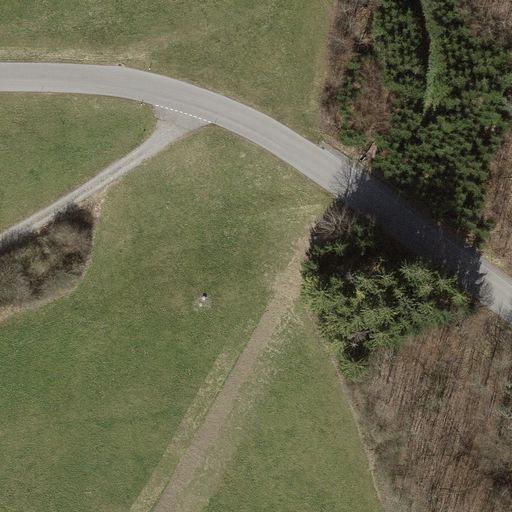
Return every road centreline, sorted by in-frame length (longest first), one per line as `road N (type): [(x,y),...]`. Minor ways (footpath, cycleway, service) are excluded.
road 1 (tertiary): [(511,303),(245,122),(153,88),(0,76)]
road 2 (track): [(0,248),(180,132),(205,105)]
